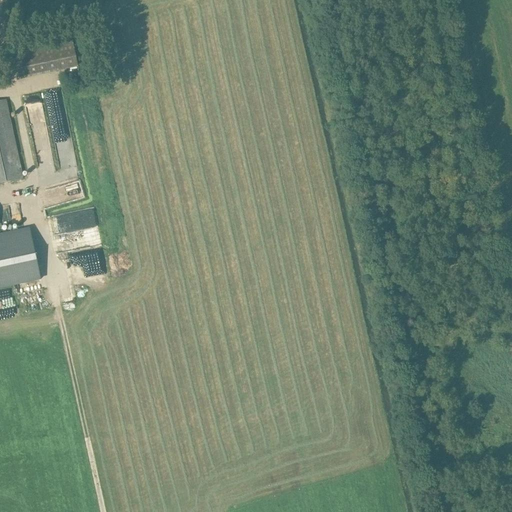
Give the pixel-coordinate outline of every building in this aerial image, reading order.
[(14,54),(16,64),(19,78),(78,65),(72,41),(14,54)] [(45,100),(28,103),(34,134),(46,132),(48,141),(35,143),(37,154),(47,152),(48,157),(55,155),(57,166),(60,165),(58,154),(70,152),(70,155),(74,154),(62,91),(44,94),(45,100)] [(0,184),(22,179),(5,100),(0,101),(0,184)] [(68,187),(68,188),(63,190),(68,202),(84,197),(79,183),(68,187)] [(0,234),(0,289),(18,286),(41,281),(30,228),(0,234)]
